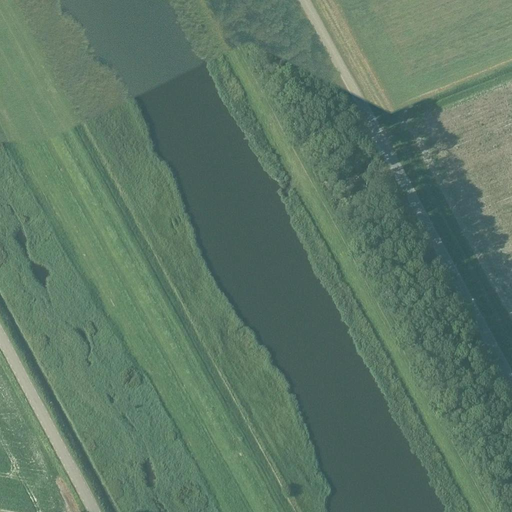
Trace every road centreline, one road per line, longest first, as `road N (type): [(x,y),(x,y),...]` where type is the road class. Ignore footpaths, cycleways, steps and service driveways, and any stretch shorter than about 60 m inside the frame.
road 1 (unclassified): [(511,382),(304,0)]
road 2 (tertiary): [(93,511),(0,337)]
